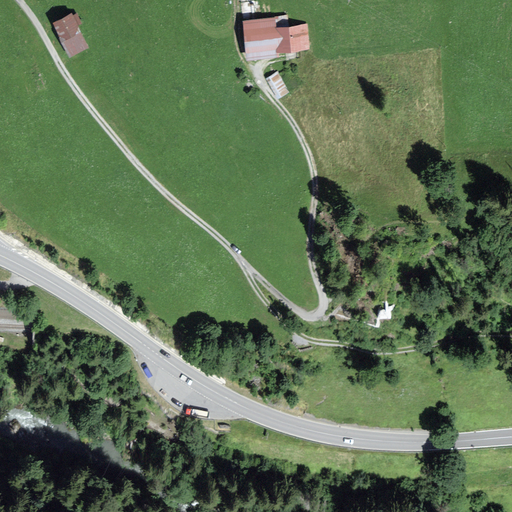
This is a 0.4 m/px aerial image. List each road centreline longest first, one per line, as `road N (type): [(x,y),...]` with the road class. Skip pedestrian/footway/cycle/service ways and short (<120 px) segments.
road 1 (primary): [(511,436),(360,439),(288,424),(209,389),(0,255)]
road 2 (track): [(236,256),(126,155),(46,47),(22,0)]
road 3 (track): [(511,335),(407,345),(309,339),(286,330),(236,256)]
road 4 (track): [(318,308),(308,155),(255,66)]
